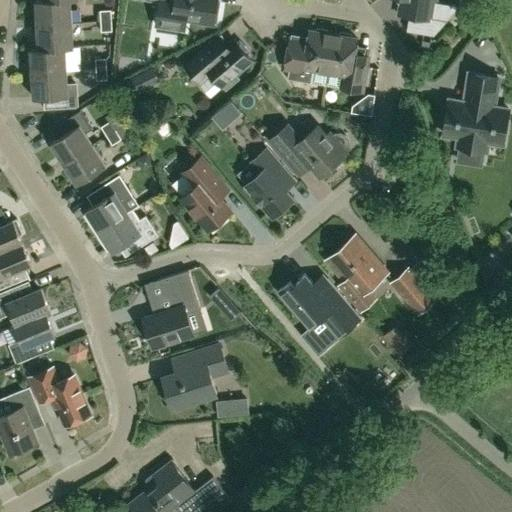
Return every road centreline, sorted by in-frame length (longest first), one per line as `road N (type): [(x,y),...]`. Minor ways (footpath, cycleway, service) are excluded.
road 1 (residential): [(93,287),(194,256),(262,259),(289,249),(376,172),(397,44),(380,25),(354,18)]
road 2 (residential): [(12,511),(122,442),(130,407),(93,287)]
road 3 (residential): [(93,287),(0,135)]
road 4 (unclassified): [(292,511),(417,386)]
road 5 (unclassified): [(417,386),(511,302)]
road 6 (unclassified): [(511,469),(417,386)]
